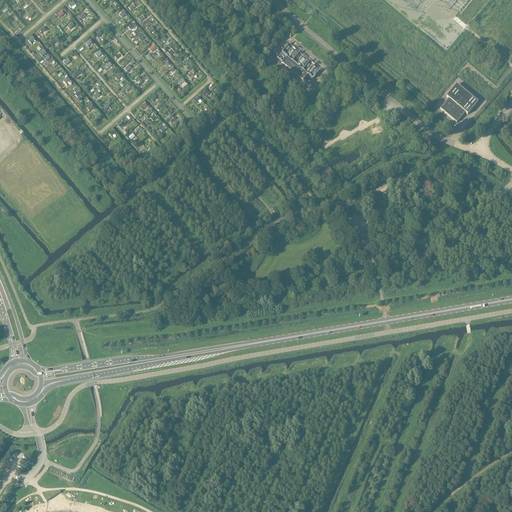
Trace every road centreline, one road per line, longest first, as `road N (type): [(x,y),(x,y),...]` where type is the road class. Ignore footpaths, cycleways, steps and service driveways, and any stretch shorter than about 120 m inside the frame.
road 1 (unclassified): [(511,310),(79,386),(58,423),(36,433)]
road 2 (primary): [(60,381),(232,347)]
road 3 (primary): [(232,347),(59,370)]
road 4 (primary): [(232,347),(385,321)]
road 5 (primary): [(385,321),(511,299)]
road 6 (unclassified): [(280,318),(283,289),(373,266)]
